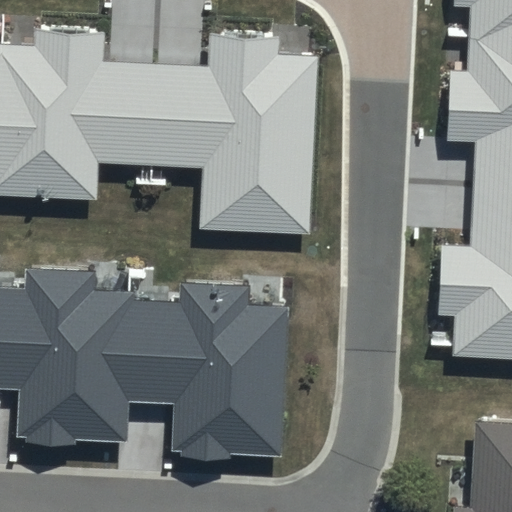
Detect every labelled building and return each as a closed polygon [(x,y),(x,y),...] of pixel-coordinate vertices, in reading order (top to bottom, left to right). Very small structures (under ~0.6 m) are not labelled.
[(511,0),(454,0),(455,1),(470,2),(487,2),(484,72),(468,71),(449,70),(446,138),(481,139),(477,243),(443,242),(440,310),(456,310),(455,350),(472,351),(511,352),(511,0)] [(468,71),(484,72),(487,2),(470,2),(468,71)] [(40,26),(39,48),(0,45),(0,185),(30,188),(95,192),(97,156),(206,162),(202,226),(310,232),(320,56),(280,54),(281,34),(214,30),(213,50),(212,63),(103,56),(105,30),(40,26)] [(0,381),(22,383),(20,432),(129,438),(131,399),(174,401),(172,449),(287,455),(294,301),(249,298),(250,285),(186,281),(185,299),(137,297),(137,291),(90,288),(91,270),(31,267),(30,285),(0,283),(0,381)] [(511,511),(511,408),(473,406),(468,495),(451,494),(450,511),(511,511)]
